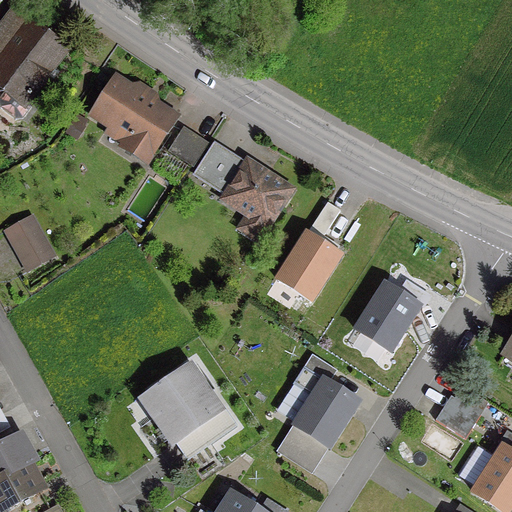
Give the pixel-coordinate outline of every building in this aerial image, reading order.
[(0,92),(3,92),(0,96),(0,109),(13,120),(20,119),(29,107),(28,100),(65,52),(25,21),(0,53),(0,92)] [(144,161),(168,123),(171,119),(114,82),(92,116),(128,139),(123,147),(144,161)] [(167,152),(190,167),(204,146),(181,131),(167,152)] [(246,165),(242,171),(212,152),(196,177),(225,196),(222,200),(265,227),(288,192),(246,165)] [(6,231),(3,233),(25,272),(51,257),(30,218),(6,231)] [(279,283),(313,305),(343,259),(310,237),(279,283)] [(354,327),(388,350),(418,304),(385,282),(354,327)] [(151,419),(169,446),(170,447),(197,428),(208,444),(233,428),(222,412),(220,413),(189,368),(147,396),(159,414),(151,419)] [(293,423),(326,445),(357,399),(323,377),(293,423)] [(0,434),(11,428),(4,415),(0,416),(0,434)] [(0,479),(30,463),(16,437),(0,446),(0,479)] [(465,486),(499,508),(511,488),(511,451),(496,440),(465,486)] [(0,511),(39,491),(31,476),(26,466),(31,463),(30,463),(0,479),(0,511)] [(261,511),(233,493),(219,511),(261,511)]
